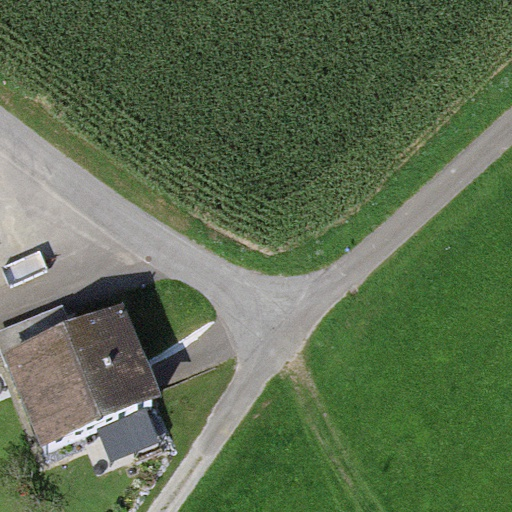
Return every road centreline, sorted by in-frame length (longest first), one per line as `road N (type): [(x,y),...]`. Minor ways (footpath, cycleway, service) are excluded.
road 1 (track): [(0,124),(282,332),(163,511)]
road 2 (track): [(282,332),(381,262),(511,140)]
